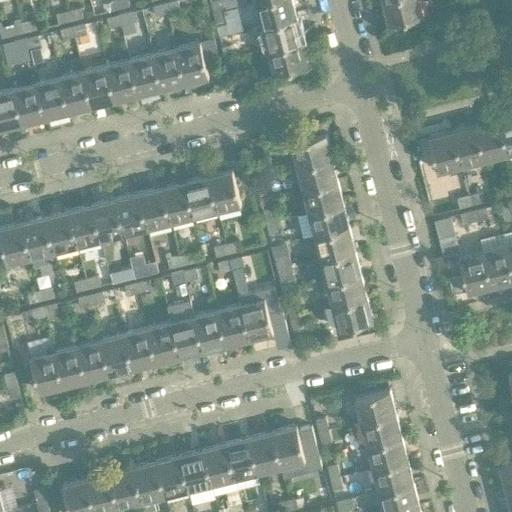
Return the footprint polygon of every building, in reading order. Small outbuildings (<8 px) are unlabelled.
[(106,10),(118,7),(116,0),(103,0),(106,10)] [(179,0),(170,0),(166,1),(169,11),(181,8),(179,0)] [(211,0),(214,11),(224,8),(221,0),(211,0)] [(293,0),(256,0),(262,23),(297,14),(293,0)] [(420,0),(383,0),(389,21),(424,12),(420,0)] [(156,14),(169,11),(166,1),(154,4),(156,14)] [(82,6),(69,9),(71,19),(84,15),(82,6)] [(224,8),(214,11),(217,23),(227,20),(224,8)] [(59,22),(71,19),(69,9),(57,12),(59,22)] [(132,10),(120,13),(122,22),(135,19),(132,10)] [(122,22),(120,13),(107,16),(109,26),(122,22)] [(297,14),(262,23),(268,46),(303,38),(297,14)] [(35,17),(23,20),(25,31),(38,27),(35,17)] [(13,34),(25,31),(23,20),(10,23),(13,34)] [(86,22),(73,25),(75,34),(88,31),(86,22)] [(63,37),(75,34),(73,25),(61,28),(63,37)] [(39,33),(27,36),(29,46),(41,43),(39,33)] [(17,49),(29,46),(27,36),(14,40),(17,49)] [(201,38),(177,44),(185,79),(209,73),(201,38)] [(303,38),(268,46),(274,70),(308,61),(303,38)] [(222,44),(225,57),(235,54),(232,42),(222,44)] [(177,44),(153,50),(162,85),(185,79),(177,44)] [(153,50),(130,56),(139,91),(162,85),(153,50)] [(235,54),(225,57),(228,69),(238,67),(235,54)] [(130,56),(107,62),(115,97),(139,91),(130,56)] [(107,62),(83,68),(92,102),(115,97),(107,62)] [(83,68),(60,73),(69,108),(92,102),(83,68)] [(60,73),(37,79),(46,114),(69,108),(60,73)] [(37,79),(14,85),(23,120),(46,114),(37,79)] [(14,85),(0,88),(0,125),(23,120),(14,85)] [(511,113),(501,116),(509,151),(511,150),(511,113)] [(501,116),(477,122),(486,157),(509,151),(501,116)] [(477,122),(454,128),(462,163),(486,157),(477,122)] [(438,169),(462,163),(454,128),(430,134),(438,169)] [(291,138),(297,162),(332,154),(326,130),(291,138)] [(332,154),(297,162),(303,186),(338,177),(332,154)] [(252,161),(255,173),(264,171),(261,159),(252,161)] [(233,166),(209,172),(218,207),(242,201),(233,166)] [(264,171),(255,173),(258,186),(267,183),(264,171)] [(209,172),(186,178),(195,213),(218,207),(209,172)] [(338,177),(303,186),(309,209),(343,200),(338,177)] [(186,178),(162,184),(171,219),(195,213),(186,178)] [(162,184),(139,190),(148,225),(171,219),(162,184)] [(482,189),(470,192),(472,203),(484,200),(482,189)] [(139,190),(116,196),(124,231),(148,225),(139,190)] [(460,206),(472,203),(470,192),(457,196),(460,206)] [(116,196),(93,201),(101,237),(124,231),(116,196)] [(343,200),(309,209),(315,232),(349,224),(343,200)] [(93,201),(69,207),(78,242),(101,237),(93,201)] [(263,208),(266,220),(276,217),(273,205),(263,208)] [(486,205),(474,208),(476,218),(488,215),(486,205)] [(69,207),(46,213),(55,248),(78,242),(69,207)] [(464,221),(476,218),(474,208),(461,212),(464,221)] [(46,213),(22,219),(31,254),(55,248),(46,213)] [(443,216),(434,218),(443,252),(452,250),(459,249),(451,214),(443,216)] [(276,217),(266,220),(269,232),(279,230),(276,217)] [(0,231),(7,260),(31,254),(22,219),(0,224),(0,231)] [(349,224),(315,232),(321,256),(355,247),(349,224)] [(238,238),(226,241),(229,251),(241,248),(238,238)] [(216,254),(229,251),(226,241),(214,244),(216,254)] [(511,261),(507,242),(484,248),(492,283),(511,278),(511,261)] [(355,247),(321,256),(327,279),(361,270),(355,247)] [(469,289),(492,283),(484,248),(460,254),(469,289)] [(192,250),(180,253),(182,263),(194,260),(192,250)] [(288,251),(285,251),(275,254),(278,266),(291,263),(288,251)] [(182,263),(180,253),(167,256),(169,266),(182,263)] [(242,254),(230,257),(232,266),(244,263),(242,254)] [(220,269),(232,266),(230,257),(218,260),(220,269)] [(145,261),(133,265),(135,274),(148,271),(145,261)] [(296,280),(291,263),(278,266),(282,283),(296,280)] [(123,277),(135,274),(133,265),(121,268),(123,277)] [(196,265),(183,268),(186,278),(198,275),(196,265)] [(173,281),(186,278),(183,268),(171,272),(173,281)] [(361,270),(327,279),(332,302),(367,294),(361,270)] [(99,273),(87,276),(89,286),(101,283),(99,273)] [(89,286),(87,276),(74,279),(77,289),(89,286)] [(149,277),(137,280),(139,290),(152,287),(149,277)] [(127,293),(139,290),(137,280),(125,283),(127,293)] [(52,285),(40,288),(42,298),(55,295),(52,285)] [(27,291),(30,301),(42,298),(40,288),(27,291)] [(102,289),(91,292),(93,301),(105,298),(102,289)] [(91,292),(78,295),(81,305),(93,301),(91,292)] [(367,294),(332,302),(338,326),(373,318),(367,294)] [(265,295),(241,301),(250,336),(274,330),(272,322),(269,312),(265,295)] [(287,301),(290,313),(299,311),(296,298),(287,301)] [(56,300),(44,303),(46,313),(59,310),(56,300)] [(241,301),(218,306),(227,341),(250,336),(241,301)] [(44,303),(31,307),(34,316),(46,313),(44,303)] [(218,306),(194,312),(203,347),(227,341),(218,306)] [(281,309),(269,312),(272,322),(285,319),(282,309),(281,309)] [(299,311),(290,313),(293,325),(303,323),(299,311)] [(194,312),(171,318),(180,353),(203,347),(194,312)] [(171,318),(148,324),(157,359),(180,353),(171,318)] [(148,324),(125,330),(134,365),(157,359),(148,324)] [(125,330),(102,336),(110,371),(134,365),(125,330)] [(6,335),(0,336),(0,349),(9,347),(6,335)] [(102,336),(78,342),(87,377),(110,371),(102,336)] [(78,342),(55,347),(64,382),(87,377),(78,342)] [(40,388),(64,382),(55,347),(31,353),(40,388)] [(5,371),(8,384),(18,381),(14,369),(5,371)] [(18,381),(8,384),(11,396),(21,394),(18,381)] [(356,395),(362,419),(397,410),(391,386),(356,395)] [(397,410),(362,419),(368,442),(403,433),(397,410)] [(316,417),(319,430),(329,427),(326,415),(316,417)] [(298,423),(273,429),(282,463),(306,457),(298,423)] [(329,427),(319,430),(322,442),(332,439),(329,427)] [(273,429),(250,434),(259,469),(282,463),(273,429)] [(403,433),(368,442),(374,466),(409,457),(403,433)] [(250,434),(227,440),(236,475),(259,469),(250,434)] [(227,440),(204,446),(212,481),(236,475),(227,440)] [(204,446),(180,452),(189,487),(212,481),(204,446)] [(180,452),(157,458),(166,492),(189,487),(180,452)] [(409,457),(374,466),(380,489),(414,480),(409,457)] [(511,457),(500,461),(506,486),(511,484),(511,457)] [(157,458),(134,463),(143,498),(166,492),(157,458)] [(328,464),(331,476),(341,474),(338,461),(328,464)] [(134,463),(111,469),(119,504),(143,498),(134,463)] [(111,469),(88,475),(96,510),(119,504),(111,469)] [(341,474),(331,476),(334,489),(344,486),(341,474)] [(70,511),(88,511),(96,510),(88,475),(63,481),(70,511)] [(414,480),(380,489),(385,511),(386,511),(420,503),(414,480)] [(35,488),(38,500),(47,498),(44,485),(35,488)] [(303,494),(291,497),(293,507),(305,504),(303,494)] [(281,510),(293,507),(291,497),(278,500),(281,510)] [(47,498),(38,500),(40,511),(42,511),(50,510),(47,498)] [(422,511),(420,503),(386,511),(422,511)]
